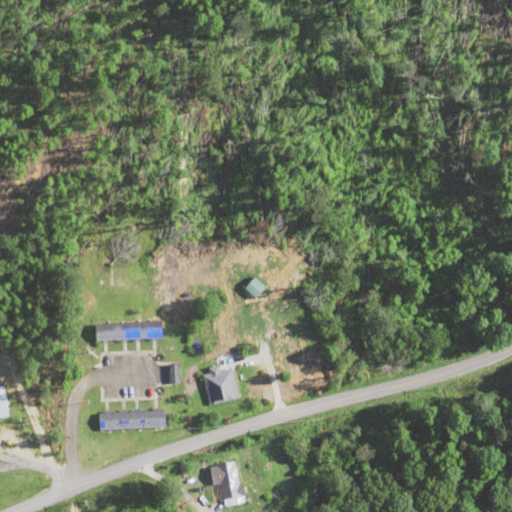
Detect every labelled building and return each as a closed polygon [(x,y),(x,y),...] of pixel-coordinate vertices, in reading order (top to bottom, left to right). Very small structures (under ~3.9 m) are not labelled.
[(261,301),(258,287),(242,292),(246,306),(261,301)] [(161,341),(160,323),(95,325),(95,343),(161,341)] [(230,366),(201,371),(208,407),(237,402),(230,366)] [(164,430),(163,413),(98,414),(98,431),(164,430)] [(208,466),(210,486),(219,485),(221,500),(239,498),(235,463),(208,466)]
